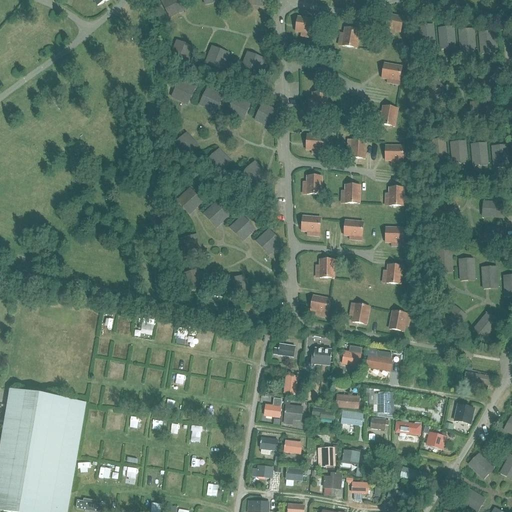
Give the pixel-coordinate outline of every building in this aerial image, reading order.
[(186,10),(180,0),(164,0),(161,2),(170,19),(186,10)] [(404,18),(386,15),(383,29),(389,30),(388,34),(394,35),(395,31),(401,33),(404,18)] [(298,18),(296,32),(302,33),(301,37),(307,38),(308,34),(314,35),(316,21),(298,18)] [(418,27),(420,48),(436,47),(434,25),(418,27)] [(438,29),(440,51),(456,49),(454,27),(438,29)] [(341,34),(340,40),(344,40),(343,46),(357,49),(360,31),(346,29),(345,34),(341,34)] [(458,31),(460,53),(476,51),(474,29),(458,31)] [(478,33),(480,55),(497,54),(495,31),(478,33)] [(187,65),(194,48),(176,41),(169,58),(187,65)] [(230,54),(211,47),(205,63),(223,70),(230,54)] [(247,52),(240,69),(259,76),(265,60),(247,52)] [(385,64),(382,79),(388,80),(387,84),(393,85),(394,81),(400,82),(402,68),(385,64)] [(469,95),(491,93),(491,77),(469,79),(469,95)] [(431,107),(447,92),(435,79),(419,95),(431,107)] [(195,88),(179,80),(170,98),(187,106),(195,88)] [(207,88),(199,106),(215,114),(223,96),(207,88)] [(313,106),(314,112),(328,111),(328,93),(313,94),(313,99),(309,99),(310,106),(313,106)] [(251,103),(235,96),(227,114),(243,121),(251,103)] [(471,119),(493,118),(492,101),(470,103),(471,119)] [(254,122),(270,129),(279,111),(263,104),(254,122)] [(398,109),(384,107),(383,113),(379,112),(378,118),(382,119),(381,125),(395,127),(398,109)] [(172,146),(184,160),(198,147),(186,134),(172,146)] [(308,136),(307,150),(312,151),(312,155),(318,155),(319,151),(325,151),(326,137),(308,136)] [(429,142),(431,163),(447,162),(445,140),(429,142)] [(351,153),(351,159),(366,159),(367,141),(352,141),(352,147),(348,146),(347,153),(351,153)] [(450,143),(452,165),(468,163),(466,141),(450,143)] [(470,145),(473,167),(489,165),(487,143),(470,145)] [(491,147),(493,169),(508,168),(506,146),(491,147)] [(386,147),(386,161),(392,161),(392,165),(398,165),(398,161),(404,162),(404,147),(386,147)] [(205,163),(218,176),(232,163),(219,149),(205,163)] [(240,175),(253,189),(267,176),(255,162),(240,175)] [(307,189),(307,195),(322,195),(322,177),(308,177),(308,183),(304,183),(303,189),(307,189)] [(360,186),(346,186),(346,192),(342,191),(342,198),(346,198),(346,204),(360,204),(360,186)] [(404,189),(390,188),(390,194),(386,194),(386,200),(390,200),(390,206),(404,207),(404,189)] [(190,215),(204,203),(191,189),(177,201),(190,215)] [(216,229),(230,217),(216,202),(203,215),(216,229)] [(441,225),(461,217),(455,202),(435,210),(441,225)] [(482,218),(504,219),(505,203),(483,202),(482,218)] [(229,228),(243,243),(256,231),(243,216),(229,228)] [(303,217),(302,232),(308,232),(307,236),(314,237),(314,233),(320,233),(321,219),(303,217)] [(346,222),(344,236),(350,236),(350,240),(356,241),(356,237),(362,237),(364,223),(346,222)] [(483,244),(506,245),(507,229),(484,227),(483,244)] [(269,256),(282,244),(269,229),(255,242),(269,256)] [(386,229),(386,243),(392,243),(392,247),(398,247),(398,243),(404,243),(404,229),(386,229)] [(202,252),(197,235),(178,241),(184,258),(202,252)] [(436,252),(437,274),(453,273),(452,251),(436,252)] [(458,260),(460,282),(476,281),(475,259),(458,260)] [(335,261),(321,260),(321,266),(317,266),(316,272),(320,272),(320,278),(335,279),(335,261)] [(403,267),(389,266),(388,271),(384,271),(383,277),(387,278),(387,284),(401,285),(403,267)] [(481,268),(482,290),(499,290),(498,267),(481,268)] [(180,275),(186,293),(204,287),(198,270),(180,275)] [(511,275),(503,276),(504,299),(511,298),(511,275)] [(250,293),(244,276),(225,281),(231,299),(250,293)] [(314,297),(311,311),(317,312),(316,316),(322,317),(323,313),(329,314),(331,300),(314,297)] [(354,317),(353,323),(367,325),(370,307),(356,305),(355,311),(351,310),(350,316),(354,317)] [(455,307),(440,324),(452,334),(467,317),(455,307)] [(393,312),(390,330),(404,332),(405,327),(409,327),(410,321),(406,320),(407,314),(393,312)] [(485,339),(499,323),(487,313),(473,329),(485,339)] [(110,327),(112,318),(104,315),(101,325),(110,327)] [(131,335),(150,339),(153,322),(140,320),(140,324),(133,323),(131,335)] [(175,345),(184,345),(185,331),(176,330),(175,345)] [(292,346),(287,346),(279,345),(278,349),(274,349),(273,355),(277,356),(294,358),(295,347),(292,346)] [(363,349),(356,348),(355,351),(351,351),(351,353),(343,351),(341,366),(360,369),(363,349)] [(314,355),(311,355),(310,366),(332,367),(333,350),(315,349),(314,355)] [(366,369),(391,373),(393,359),(391,359),(391,354),(377,352),(376,357),(368,356),(366,369)] [(118,380),(121,364),(111,361),(107,378),(118,380)] [(465,373),(464,382),(482,385),(482,388),(488,389),(488,386),(493,387),(495,378),(486,377),(487,375),(484,374),(483,376),(465,373)] [(286,376),(283,394),(296,395),(298,377),(286,376)] [(0,511),(5,511),(67,511),(86,404),(11,391),(0,456),(0,511)] [(389,409),(389,394),(378,393),(378,395),(373,395),(373,415),(378,415),(386,416),(386,418),(394,418),(394,409),(389,409)] [(335,409),(358,410),(359,397),(336,396),(335,409)] [(298,407),(290,406),(291,400),(285,399),(284,405),(286,405),(285,419),(301,421),(302,409),(298,409),(298,407)] [(282,408),(281,408),(282,401),(274,400),(273,407),(265,406),(264,417),(280,419),(282,408)] [(458,406),(454,423),(471,427),(475,410),(458,406)] [(432,407),(429,423),(441,425),(444,409),(432,407)] [(335,412),(313,408),(312,416),(320,417),(320,420),(333,422),(333,424),(337,425),(339,418),(334,417),(335,412)] [(341,424),(362,427),(363,414),(340,411),(339,419),(342,419),(341,424)] [(108,414),(106,429),(116,431),(119,416),(108,414)] [(223,415),(223,424),(234,425),(235,416),(223,415)] [(503,431),(511,436),(511,417),(503,431)] [(370,430),(385,431),(385,426),(386,421),(386,420),(371,419),(370,430)] [(160,433),(160,423),(152,423),(152,432),(160,433)] [(421,425),(396,423),(395,433),(420,436),(421,425)] [(425,446),(443,451),(448,432),(431,427),(425,446)] [(278,441),(261,439),(260,450),(261,451),(261,454),(270,455),(270,451),(277,452),(278,441)] [(302,444),(285,442),(284,453),(301,455),(302,444)] [(336,467),(335,449),(320,450),(321,464),(324,464),(324,468),(336,467)] [(355,477),(363,478),(364,470),(358,469),(360,453),(344,451),(342,462),(341,461),(340,467),(351,469),(351,465),(357,466),(355,477)] [(151,453),(150,467),(161,468),(161,453),(151,453)] [(468,465),(483,481),(495,469),(479,454),(468,465)] [(511,456),(510,455),(499,474),(511,480),(511,456)] [(88,463),(78,463),(78,474),(88,473),(88,463)] [(273,468),(257,466),(257,470),(252,469),(251,478),(272,480),(273,468)] [(400,478),(427,485),(430,475),(409,470),(410,468),(404,466),(403,468),(403,467),(400,478)] [(98,479),(109,480),(109,469),(99,468),(98,479)] [(285,481),(303,482),(304,471),(286,469),(285,481)] [(168,474),(165,486),(172,487),(175,475),(168,474)] [(342,475),(331,474),(331,478),(324,477),(324,490),(341,491),(342,475)] [(130,486),(131,476),(123,475),(121,485),(130,486)] [(161,487),(161,477),(151,476),(150,487),(161,487)] [(252,479),(250,479),(249,484),(251,485),(251,487),(257,488),(257,485),(251,485),(252,479)] [(352,483),(352,485),(352,494),(368,495),(369,484),(353,483),(352,483)] [(459,502),(475,511),(478,511),(486,500),(467,488),(459,502)] [(387,499),(401,504),(405,494),(391,489),(387,499)] [(101,511),(103,506),(78,502),(76,509),(91,511),(101,511)] [(269,511),(270,503),(248,502),(247,511),(269,511)]
